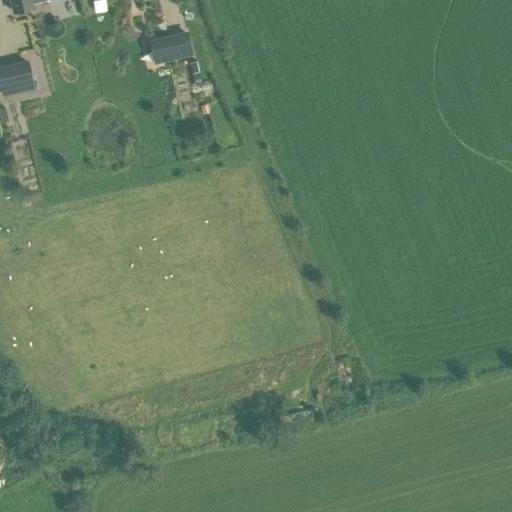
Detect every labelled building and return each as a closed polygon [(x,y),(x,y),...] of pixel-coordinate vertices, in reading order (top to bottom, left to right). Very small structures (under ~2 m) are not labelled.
[(49,0),(10,0),(14,11),(34,7),(33,3),(46,0),(47,0),(48,0),(49,0)] [(149,43),(155,67),(178,61),(172,38),(149,43)] [(16,95),(33,91),(28,64),(11,67),(16,95)] [(205,182),(253,160),(245,142),(197,164),(205,182)] [(82,214),(101,212),(100,203),(81,205),(82,214)] [(42,220),(47,234),(69,227),(63,212),(42,220)] [(0,238),(0,259),(26,248),(18,231),(0,238)] [(279,310),(261,327),(271,338),(289,322),(279,310)] [(355,364),(334,367),(339,402),(361,398),(355,364)] [(64,437),(68,451),(130,433),(126,420),(64,437)] [(9,435),(27,455),(34,448),(16,428),(9,435)]
